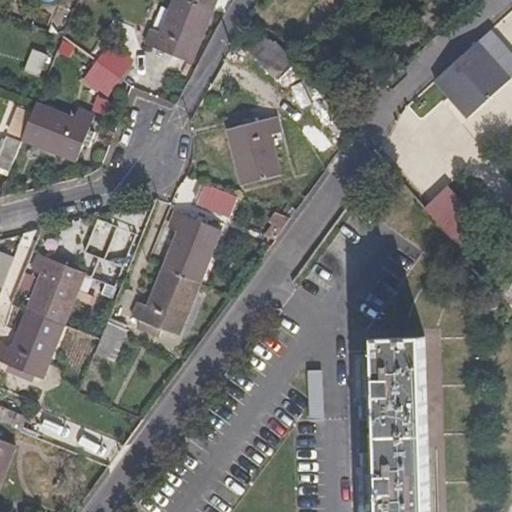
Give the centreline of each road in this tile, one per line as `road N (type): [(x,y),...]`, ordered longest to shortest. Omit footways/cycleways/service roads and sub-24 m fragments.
road 1 (residential): [(497,0),(388,95),(362,153),(97,511)]
road 2 (residential): [(0,215),(159,167)]
